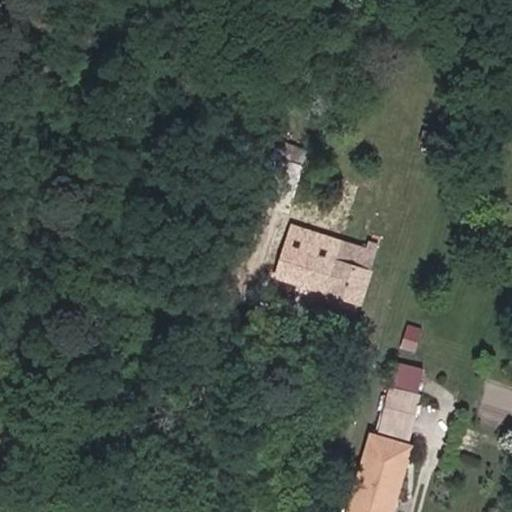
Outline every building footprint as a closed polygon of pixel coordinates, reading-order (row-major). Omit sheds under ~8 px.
[(276,134),(272,148),(297,156),(301,141),(276,134)] [(283,211),(297,156),(272,148),(257,205),(283,211)] [(369,247),(347,241),(329,292),(368,303),(386,241),(372,237),(369,247)] [(419,386),(402,383),(388,428),(426,439),(443,385),(420,378),(419,386)] [(10,459),(27,461),(33,437),(16,433),(10,459)] [(422,463),(378,452),(360,511),(404,511),(409,494),(414,496),(422,463)]
